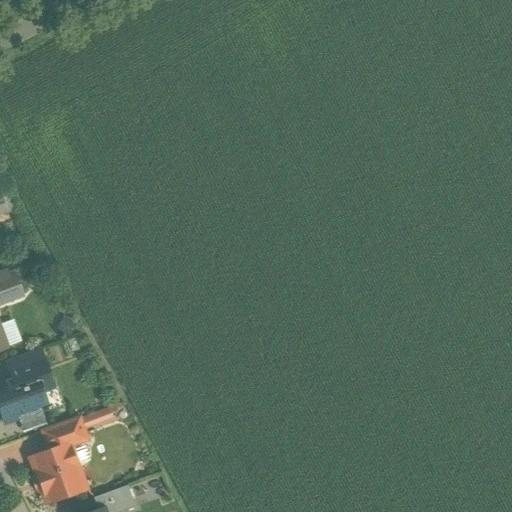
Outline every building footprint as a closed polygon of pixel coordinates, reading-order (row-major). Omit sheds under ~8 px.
[(9,277),(0,280),(0,307),(18,300),(9,277)] [(40,350),(6,362),(13,381),(35,373),(35,374),(47,370),(40,350)] [(13,381),(0,385),(0,409),(5,423),(47,408),(35,374),(35,373),(13,381)] [(79,420),(46,432),(53,453),(66,448),(67,449),(69,448),(87,441),(79,420)] [(53,453),(32,460),(38,476),(36,480),(40,491),(44,493),(48,503),(85,490),(83,487),(85,483),(81,472),(77,470),(69,448),(67,449),(66,448),(53,453)] [(128,487),(94,499),(98,511),(106,508),(106,511),(126,511),(135,509),(128,487)]
